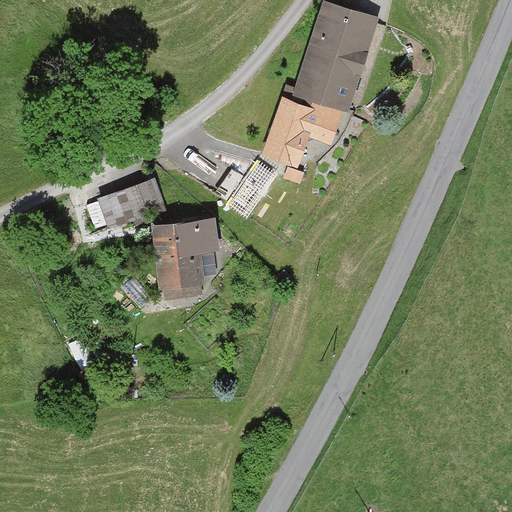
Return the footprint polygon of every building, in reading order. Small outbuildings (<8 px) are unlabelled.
[(384,11),(348,0),(323,0),(296,86),(355,104),(384,11)] [(345,103),(284,85),(266,148),(304,159),(312,131),(335,138),(345,103)] [(231,164),(216,191),(247,209),(262,182),(231,164)] [(99,190),(110,222),(149,210),(138,177),(99,190)] [(219,212),(155,218),(163,295),(207,291),(204,258),(223,256),(219,212)]
